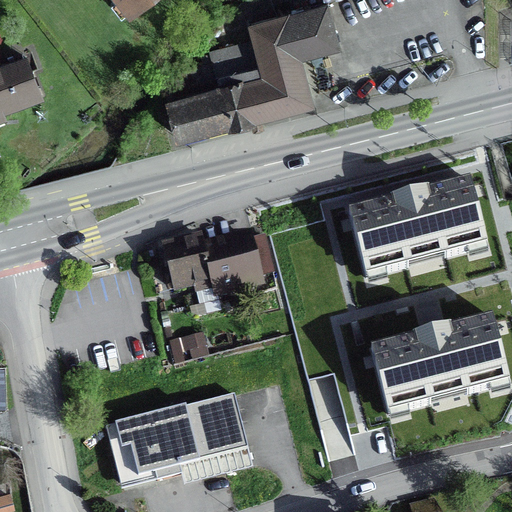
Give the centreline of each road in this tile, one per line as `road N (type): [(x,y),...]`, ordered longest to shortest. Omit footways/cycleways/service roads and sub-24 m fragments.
road 1 (primary): [(0,240),(219,175),(511,103)]
road 2 (tertiary): [(0,240),(60,511)]
road 3 (tertiary): [(312,511),(511,458)]
